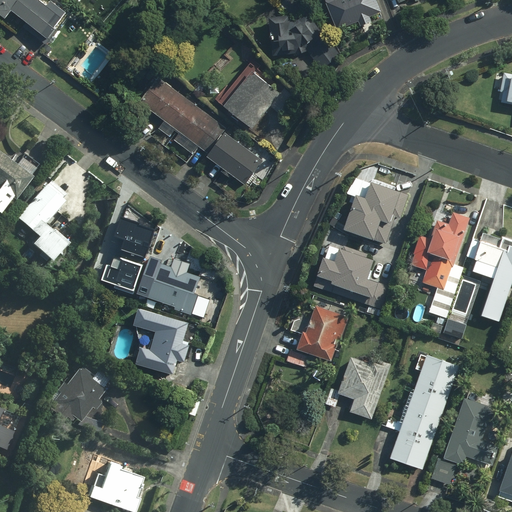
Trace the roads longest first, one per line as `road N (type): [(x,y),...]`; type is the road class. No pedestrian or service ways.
road 1 (residential): [(0,62),(268,265)]
road 2 (residential): [(210,450),(268,265)]
road 3 (residential): [(210,450),(389,511)]
road 4 (residential): [(350,113),(421,54),(511,22)]
road 5 (residential): [(268,265),(317,161),(350,113)]
road 6 (residential): [(511,171),(350,113)]
